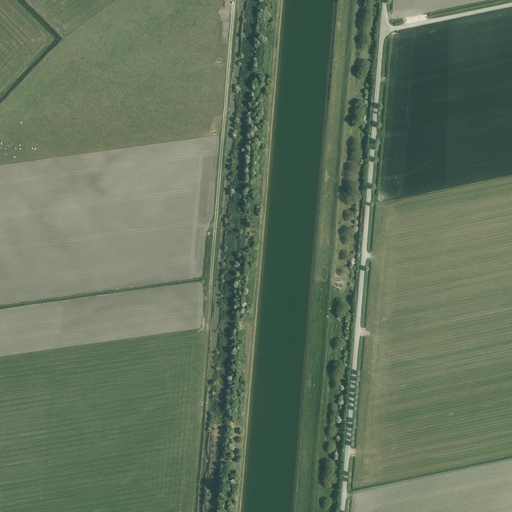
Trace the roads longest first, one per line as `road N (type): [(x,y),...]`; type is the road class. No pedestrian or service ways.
road 1 (unclassified): [(343,511),(383,29)]
road 2 (unclassified): [(383,29),(511,5)]
